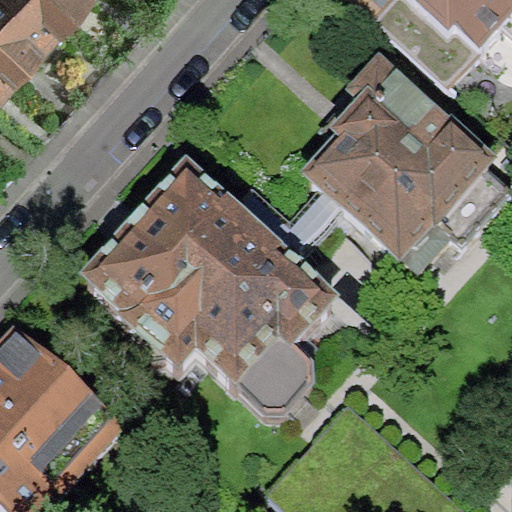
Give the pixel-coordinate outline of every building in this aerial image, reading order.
[(61,31),(26,0),(0,0),(0,69),(7,76),(16,66),(26,55),(33,62),(61,31)] [(26,0),(61,31),(89,0),(26,0)] [(511,0),(346,0),(345,1),(448,94),(503,35),(511,43),(511,0)] [(310,190),(318,198),(343,221),(399,272),(403,267),(417,280),(450,245),(462,256),(511,202),(486,179),(488,176),(380,78),(339,121),(322,139),(341,156),(310,190)] [(343,328),(278,269),(227,223),(186,186),(138,239),(88,294),(128,330),(125,334),(137,344),(137,358),(153,373),(167,372),(178,382),(196,363),(235,399),(237,397),(266,424),(283,423),(300,404),(311,392),(310,375),(306,372),(345,327),(343,328)] [(316,251),(343,221),(318,198),(289,230),(252,196),(227,223),(278,269),(290,255),(312,275),(325,260),(316,251)] [(49,493),(107,429),(19,350),(0,370),(0,511),(44,511),(56,500),(49,493)] [(277,511),(458,511),(348,411),(266,502),(277,511)]
